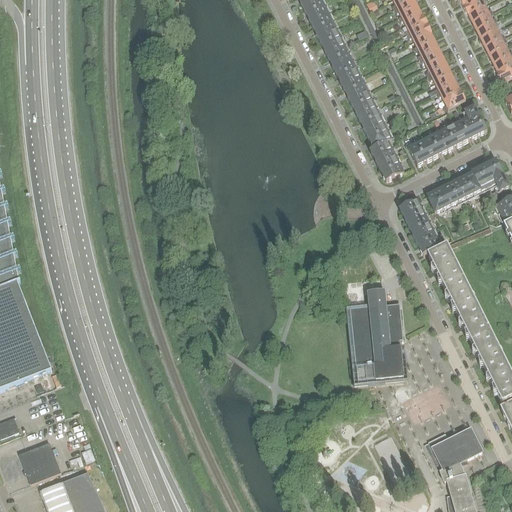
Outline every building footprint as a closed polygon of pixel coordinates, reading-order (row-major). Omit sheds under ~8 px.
[(388,184),(404,176),(389,145),(392,143),(320,0),(296,0),(374,152),(370,154),(384,183),(388,184)] [(382,48),(375,35),(357,0),(352,0),(377,50),(382,48)] [(392,0),(449,111),(466,103),(462,94),(461,94),(431,36),(432,36),(424,18),(422,19),(412,0),(392,0)] [(511,80),(511,62),(480,0),(458,0),(468,18),(469,17),(498,76),(497,76),(502,85),(511,80)] [(373,3),(366,7),(370,15),(378,11),(373,3)] [(356,37),(358,42),(367,38),(365,33),(356,37)] [(382,58),(387,67),(417,128),(421,126),(386,56),(382,58)] [(466,115),(468,121),(478,139),(484,136),(486,133),(475,110),(466,115)] [(478,139),(468,121),(456,127),(465,146),(478,139)] [(465,146),(456,127),(444,133),(453,152),(465,146)] [(453,152),(444,133),(432,139),(441,158),(453,152)] [(441,158),(432,139),(420,145),(430,163),(441,158)] [(430,163),(420,145),(408,151),(417,170),(430,163)] [(493,165),(487,168),(496,187),(499,195),(508,191),(497,167),(493,165)] [(474,175),(484,193),(496,187),(487,168),(474,175)] [(462,181),(472,199),(484,193),(474,175),(462,181)] [(451,187),(460,205),(472,199),(462,181),(451,187)] [(0,393),(51,374),(17,286),(20,285),(20,283),(19,284),(0,187),(0,393)] [(448,211),(460,205),(451,187),(439,193),(448,211)] [(437,217),(448,211),(439,193),(427,199),(435,216),(437,217)] [(511,221),(511,201),(496,209),(504,226),(511,221)] [(422,259),(426,257),(441,250),(418,203),(402,211),(400,216),(422,259)] [(511,224),(503,229),(511,246),(511,224)] [(492,234),(490,230),(449,248),(451,252),(492,234)] [(450,243),(448,238),(441,241),(444,247),(450,243)] [(427,259),(452,308),(471,299),(471,298),(474,296),(473,293),(469,295),(447,249),(427,259)] [(403,344),(399,308),(386,310),(385,295),(367,297),(369,311),(350,313),(357,387),(403,382),(400,344),(403,344)] [(496,348),(471,299),(452,308),(477,357),(496,348)] [(477,357),(502,407),(511,401),(511,379),(498,352),(501,350),(500,347),(497,349),(496,348),(477,357)] [(511,404),(500,411),(511,435),(511,404)] [(19,438),(20,438),(14,423),(16,422),(15,421),(0,427),(0,442),(0,444),(18,437),(19,438)] [(474,511),(466,481),(465,479),(465,480),(461,471),(459,468),(460,467),(459,467),(466,463),(466,464),(467,464),(467,463),(469,462),(474,460),(475,460),(475,459),(482,456),(471,433),(470,433),(463,437),(463,436),(462,437),(463,437),(456,441),(455,440),(455,441),(449,444),(445,437),(428,446),(424,448),(437,473),(441,471),(442,472),(442,473),(441,474),(442,475),(441,476),(440,476),(444,486),(445,487),(447,487),(448,489),(451,498),(446,500),(448,511),(474,511)] [(19,458),(31,488),(61,477),(49,447),(19,458)] [(40,495),(46,511),(104,511),(89,480),(88,477),(87,478),(40,495)] [(412,478),(398,483),(402,495),(417,490),(412,478)]
